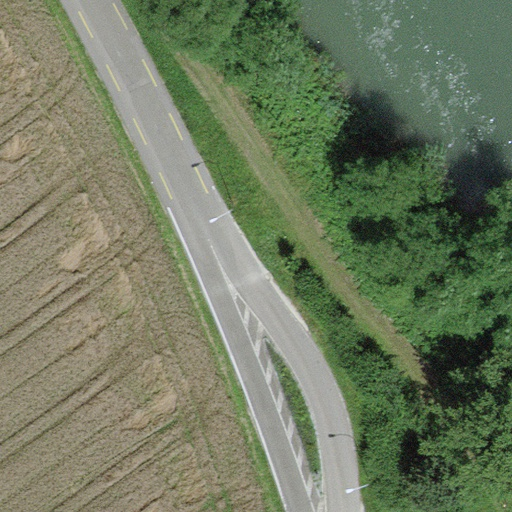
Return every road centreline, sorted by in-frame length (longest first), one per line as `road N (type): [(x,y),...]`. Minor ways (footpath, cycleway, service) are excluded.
road 1 (tertiary): [(338,511),(331,423),(290,331),(192,194)]
road 2 (tertiary): [(192,194),(222,296),(307,511)]
road 3 (tertiary): [(88,0),(192,194)]
